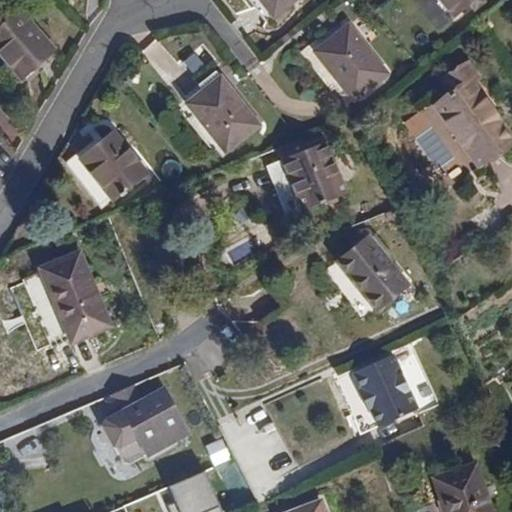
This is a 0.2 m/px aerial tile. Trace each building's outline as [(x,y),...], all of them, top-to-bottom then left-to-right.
[(294,0),(259,0),(274,17),(294,0)] [(470,4),(474,0),(441,0),(455,17),(470,4)] [(485,2),(483,0),(474,0),(470,4),(475,9),(485,2)] [(54,51),(20,11),(0,27),(0,52),(21,79),(54,51)] [(386,74),(349,25),(316,52),(353,100),(386,74)] [(469,63),(445,79),(454,92),(435,105),(478,166),(511,141),(511,137),(474,84),(480,79),(469,63)] [(260,124),(221,78),(187,104),(226,151),(260,124)] [(147,173),(114,133),(80,158),(114,200),(147,173)] [(346,193),(325,142),(282,160),(304,210),(346,193)] [(481,237),(507,227),(498,205),(473,215),(481,237)] [(351,241),(356,247),(366,239),(362,234),(351,241)] [(366,239),(356,247),(337,261),(376,310),(408,284),(370,236),(366,239)] [(111,325),(80,253),(41,269),(71,342),(111,325)] [(394,355),(354,372),(361,390),(358,391),(368,413),(371,412),(379,426),(419,408),(394,355)] [(189,433),(166,389),(125,411),(147,455),(189,433)] [(225,441),(208,445),(214,464),(230,460),(225,441)] [(491,511),(475,464),(435,478),(446,511),(491,511)] [(225,511),(207,472),(173,487),(183,511),(225,511)] [(326,511),(323,502),(293,511),(326,511)]
